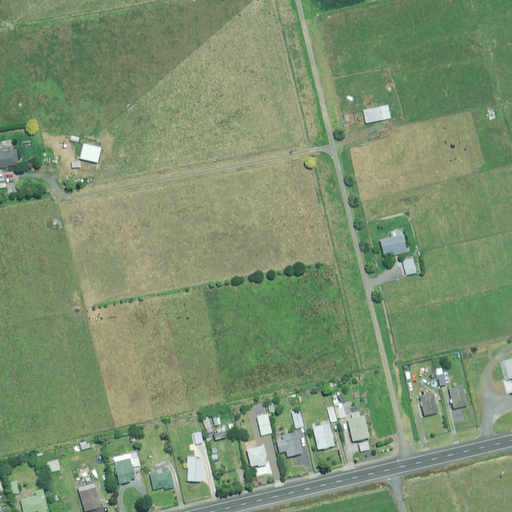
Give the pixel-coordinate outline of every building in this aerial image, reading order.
[(366,123),(390,119),(388,105),(363,109),(366,123)] [(82,144),(79,159),(97,163),(101,149),(82,144)] [(16,149),(0,151),(0,170),(7,169),(7,167),(19,165),(16,149)] [(72,157),(46,150),(43,160),(70,167),(72,157)] [(408,252),(404,234),(380,239),(384,257),(408,252)] [(416,272),(413,258),(402,260),(406,275),(416,272)] [(511,355),(501,358),(510,391),(511,390),(511,355)] [(445,385),(443,374),(437,375),(439,386),(445,385)] [(449,389),(454,409),(469,406),(464,385),(449,389)] [(419,395),(424,416),(438,413),(434,392),(419,395)] [(342,404),(338,405),(339,407),(337,408),(339,418),(345,417),(342,404)] [(336,421),(333,408),(327,409),(330,422),(336,421)] [(303,427),(299,410),(292,412),(295,429),(303,427)] [(358,417),(357,413),(346,415),(352,441),(368,438),(363,415),(358,417)] [(271,433),(267,414),(256,417),(261,436),(271,433)] [(205,430),(211,428),(208,417),(201,419),(204,430),(205,430)] [(334,446),(328,424),(312,428),(317,450),(334,446)] [(226,437),(224,431),(213,434),(214,440),(226,437)] [(297,432),(281,435),(282,440),(276,442),(279,453),(285,451),(287,457),(302,454),(298,439),(301,439),(300,433),(297,434),(297,432)] [(203,443),(200,433),(192,434),(195,445),(203,443)] [(86,444),(85,442),(79,444),(81,450),(90,448),(89,443),(86,444)] [(105,442),(101,443),(107,466),(111,465),(105,442)] [(369,450),(367,442),(358,444),(360,452),(369,450)] [(267,464),(263,446),(246,450),(250,467),(257,465),(257,467),(267,464)] [(139,466),(136,453),(112,458),(118,484),(135,481),(132,467),(139,466)] [(195,458),(187,457),(187,481),(200,481),(201,470),(202,470),(202,459),(195,459),(195,458)] [(59,470),(57,460),(46,463),(48,473),(59,470)] [(162,472),(161,469),(155,470),(155,472),(150,473),(153,490),(164,487),(165,489),(173,488),(170,471),(162,472)] [(86,486),(84,477),(75,479),(78,489),(84,511),(88,511),(103,511),(102,505),(100,506),(93,484),(86,486)] [(19,493),(16,481),(10,482),(13,495),(19,493)] [(47,511),(42,489),(35,491),(36,497),(20,500),(22,511),(33,511),(37,511),(47,511)]
